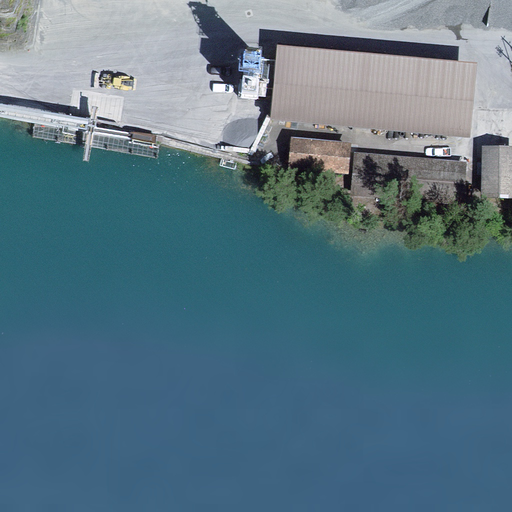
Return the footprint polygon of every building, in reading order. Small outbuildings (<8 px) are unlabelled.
[(476,64),(276,47),(269,123),(469,141),(476,64)] [(264,59),(245,57),(240,99),(259,101),(264,59)] [(287,171),(351,175),(352,153),(353,143),(289,139),(287,171)] [(511,147),(481,147),(480,199),(511,199),(511,147)] [(466,160),(352,153),(351,175),(349,197),(463,205),(466,160)]
